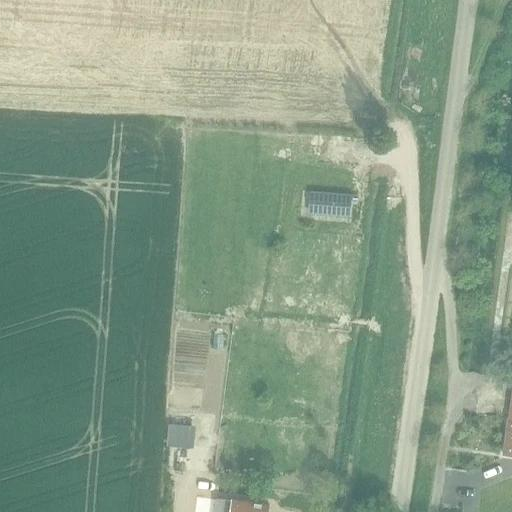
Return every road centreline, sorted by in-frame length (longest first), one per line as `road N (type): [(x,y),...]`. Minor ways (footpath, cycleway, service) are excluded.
road 1 (unclassified): [(433,511),(454,398),(443,276),(433,251)]
road 2 (tertiary): [(400,511),(433,251)]
road 3 (tertiary): [(433,251),(465,0)]
